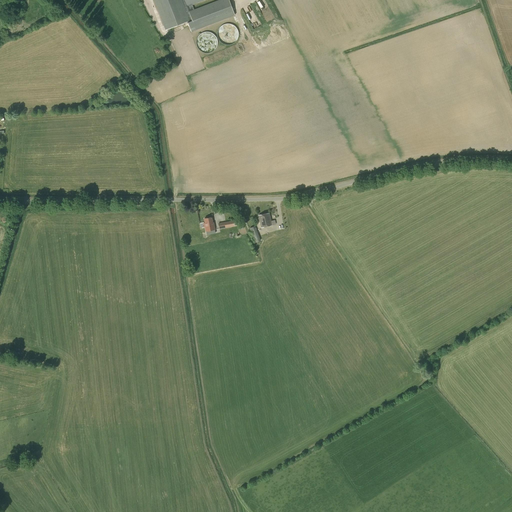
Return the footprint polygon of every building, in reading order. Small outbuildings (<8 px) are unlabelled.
[(153,0),(165,30),(187,22),(191,32),(235,16),(229,0),(218,0),(194,10),(192,5),(205,0),(153,0)] [(217,28),(220,38),(222,37),(223,39),(222,40),(223,44),(239,39),(234,23),(217,28)] [(203,47),(203,50),(216,50),(216,34),(198,34),(198,47),(203,47)] [(261,227),(272,225),(269,213),(259,215),(261,227)] [(213,222),(212,217),(204,218),(206,226),(205,227),(206,231),(215,229),(213,222)] [(220,233),(224,232),(224,230),(226,230),(226,228),(232,227),(232,226),(239,225),(238,220),(230,221),(219,223),(220,233)] [(262,244),(260,240),(261,240),(255,226),(250,228),(255,242),(257,242),(259,245),(262,244)]
